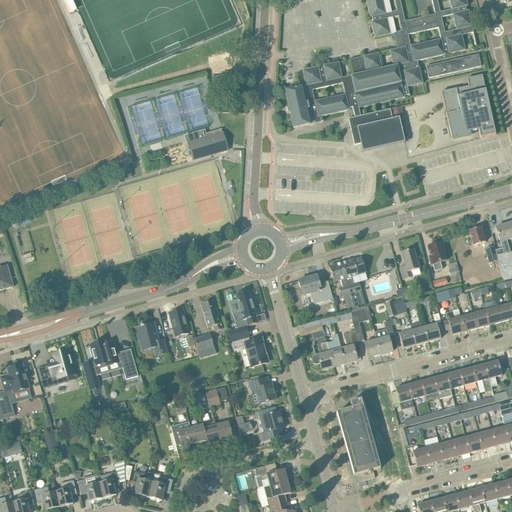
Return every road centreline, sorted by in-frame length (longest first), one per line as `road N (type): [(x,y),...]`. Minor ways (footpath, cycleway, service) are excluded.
road 1 (tertiary): [(280,243),(511,190)]
road 2 (unclassified): [(257,229),(252,195),(265,0)]
road 3 (residential): [(326,389),(511,340)]
road 4 (tertiary): [(76,316),(166,290),(242,252)]
road 5 (residential): [(354,502),(511,462)]
road 6 (residential): [(304,395),(267,268)]
